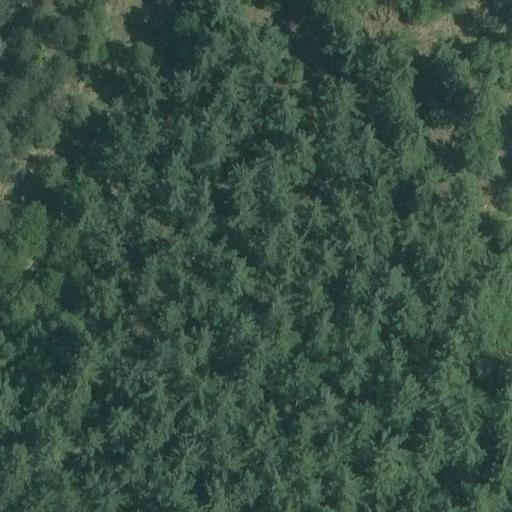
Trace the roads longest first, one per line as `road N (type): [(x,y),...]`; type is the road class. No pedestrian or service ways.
road 1 (track): [(0,482),(141,448),(224,460),(321,504),(375,511)]
road 2 (track): [(85,121),(46,227),(0,304)]
